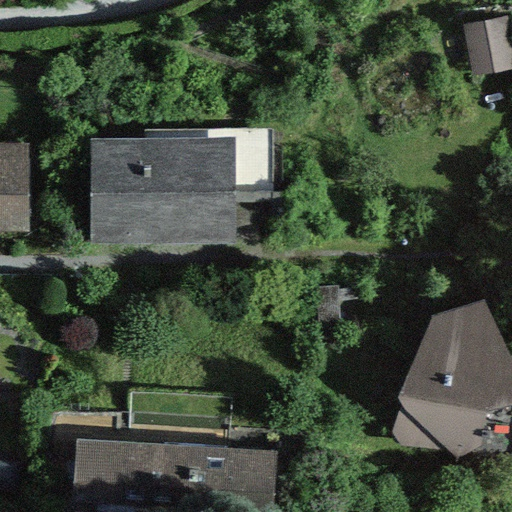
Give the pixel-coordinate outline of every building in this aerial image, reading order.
[(467,16),(472,66),(511,61),(511,18),(511,11),(467,16)] [(233,241),(231,136),(84,138),(86,244),(233,241)] [(0,228),(20,229),(19,142),(0,142),(0,228)] [(511,402),(511,353),(484,277),(430,293),(395,376),(401,386),(389,422),(399,434),(452,444),(511,402)] [(70,491),(198,499),(197,511),(250,511),(251,502),(267,503),(272,435),(75,422),(70,491)]
